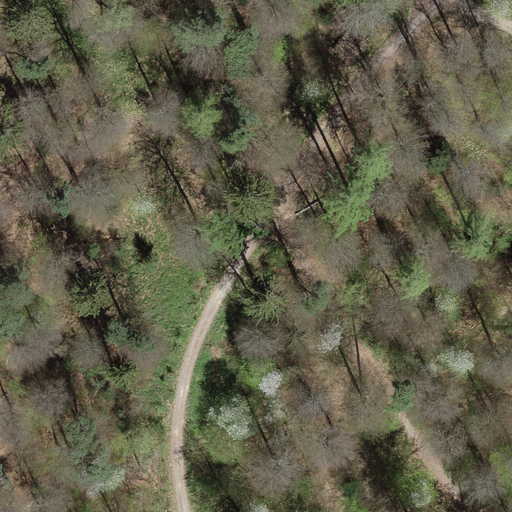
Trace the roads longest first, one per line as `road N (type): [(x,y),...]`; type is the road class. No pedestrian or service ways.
road 1 (track): [(481,511),(380,385),(300,258),(275,202)]
road 2 (track): [(185,511),(185,380),(226,275),(275,202)]
road 3 (track): [(275,202),(345,98),(430,0)]
